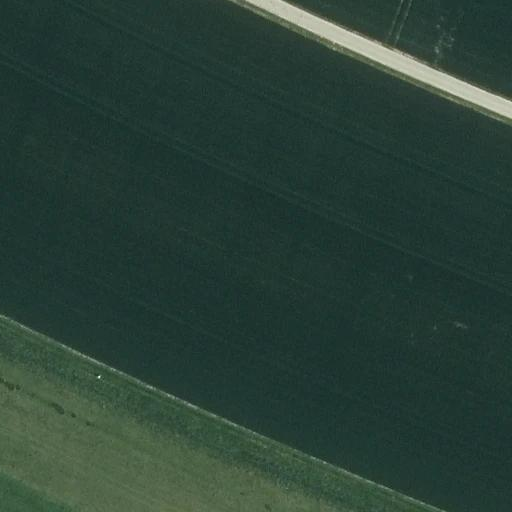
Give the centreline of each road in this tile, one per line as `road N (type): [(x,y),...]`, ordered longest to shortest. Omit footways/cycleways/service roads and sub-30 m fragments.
road 1 (track): [(0,328),(416,511)]
road 2 (track): [(0,368),(319,511)]
road 3 (track): [(0,454),(116,511)]
